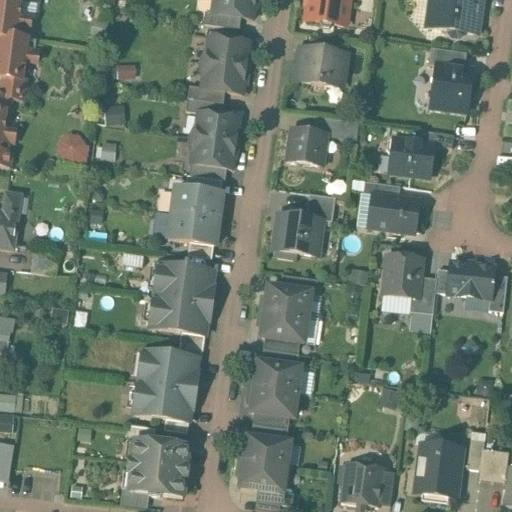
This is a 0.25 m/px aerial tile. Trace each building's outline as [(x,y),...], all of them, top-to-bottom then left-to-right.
[(0,0),(0,39),(23,43),(23,42),(25,34),(28,34),(29,22),(18,20),(21,3),(0,0)] [(255,0),(213,0),(211,16),(211,17),(240,21),(253,22),(255,0)] [(308,0),(305,22),(318,24),(320,30),(329,31),(332,26),(345,28),(348,0),(308,0)] [(425,0),(430,1),(426,30),(447,33),(447,36),(451,41),(458,42),(463,38),(463,35),(477,37),(481,0),(425,0)] [(240,21),(211,17),(211,16),(205,15),(203,27),(239,32),(240,21)] [(23,43),(0,39),(0,79),(1,79),(22,82),(24,65),(35,67),(37,54),(34,54),(35,44),(23,42),(23,43)] [(347,44),(311,39),(309,52),(345,57),(347,44)] [(249,46),(208,40),(204,66),(246,72),(249,46)] [(309,52),(301,51),(296,84),(340,90),(345,57),(309,52)] [(466,56),(430,51),(428,67),(435,69),(436,68),(464,72),(466,56)] [(246,72),(204,66),(201,91),(200,92),(224,95),(242,98),(246,72)] [(136,67),(119,67),(119,81),(136,81),(136,67)] [(464,72),(436,68),(435,69),(430,111),(466,116),(472,73),(464,72)] [(22,82),(1,79),(0,88),(0,100),(11,102),(11,103),(23,105),(26,83),(22,82)] [(224,95),(200,92),(201,91),(189,89),(187,102),(223,107),(224,95)] [(11,102),(0,100),(0,114),(6,115),(9,116),(11,103),(11,102)] [(187,102),(185,115),(197,116),(197,115),(221,119),(223,107),(187,102)] [(124,108),(102,109),(103,128),(125,127),(124,108)] [(6,115),(0,114),(0,154),(8,156),(9,146),(12,147),(14,134),(3,133),(6,115)] [(221,119),(197,115),(197,116),(194,141),(235,147),(239,121),(221,119)] [(337,124),(314,121),(312,135),(326,137),(339,139),(336,135),(337,124)] [(353,126),(337,124),(336,135),(339,139),(351,141),(353,126)] [(312,135),(290,132),(285,165),(322,170),(326,137),(312,135)] [(453,138),(419,134),(417,146),(433,148),(433,149),(451,151),(453,138)] [(57,143),(56,156),(61,168),(76,170),(86,164),(88,151),(80,138),(66,137),(57,143)] [(235,147),(194,141),(190,167),(226,172),(232,173),(235,147)] [(417,146),(393,142),(389,146),(387,155),(391,160),(389,176),(428,181),(433,149),(433,148),(417,146)] [(114,147),(100,147),(99,164),(113,164),(114,147)] [(8,156),(0,154),(0,170),(9,171),(11,156),(8,156)] [(226,172),(190,167),(189,179),(222,184),(224,184),(226,172)] [(189,179),(187,179),(185,192),(220,197),(222,184),(189,179)] [(399,189),(364,185),(362,197),(372,198),(398,201),(399,189)] [(185,192),(174,191),(171,217),(218,223),(222,197),(220,197),(185,192)] [(3,214),(0,213),(0,250),(13,253),(21,198),(6,196),(3,214)] [(335,201),(309,197),(305,221),(321,223),(322,223),(331,225),(335,201)] [(398,201),(372,198),(368,231),(413,237),(418,204),(398,201)] [(218,223),(171,217),(167,242),(189,245),(213,249),(215,249),(218,223)] [(305,221),(278,217),(273,253),(317,259),(322,223),(321,223),(305,221)] [(213,249),(189,245),(187,259),(211,262),(213,249)] [(58,253),(33,250),(30,275),(56,278),(58,253)] [(422,262),(386,259),(382,298),(411,301),(418,302),(420,280),(422,262)] [(494,270),(450,266),(449,274),(446,297),(489,302),(490,302),(493,278),(494,270)] [(213,275),(158,267),(149,331),(180,335),(204,338),(206,324),(209,325),(213,289),(212,289),(213,275)] [(449,274),(437,272),(436,282),(435,296),(446,297),(449,274)] [(317,283),(281,278),(280,290),(310,295),(315,296),(317,283)] [(507,280),(493,278),(490,302),(489,302),(488,314),(503,316),(507,280)] [(436,282),(420,280),(418,302),(411,301),(409,315),(432,318),(435,296),(436,282)] [(280,290),(268,289),(265,314),(306,320),(310,295),(280,290)] [(306,320),(265,314),(261,340),(264,341),(300,346),(303,346),(306,320)] [(204,338),(180,335),(179,347),(203,350),(204,338)] [(300,346),(264,341),(263,352),(298,357),(300,346)] [(203,350),(179,347),(177,359),(197,361),(197,363),(201,363),(203,350)] [(298,357),(263,352),(261,364),(296,369),(298,357)] [(177,359),(142,354),(133,417),(164,422),(188,425),(190,411),(192,411),(197,376),(195,376),(197,363),(197,361),(177,359)] [(261,364),(258,364),(254,390),(296,395),(300,370),(296,369),(261,364)] [(296,395),(254,390),(251,415),(289,421),(292,421),(296,395)] [(0,412),(22,411),(22,395),(0,396),(0,412)] [(289,421),(254,416),(252,428),(287,433),(289,421)] [(13,419),(0,417),(0,433),(12,435),(13,419)] [(188,425),(164,422),(163,434),(187,437),(188,425)] [(155,432),(130,428),(129,444),(135,445),(135,444),(153,446),(153,445),(155,432)] [(287,433),(252,428),(250,440),(286,445),(287,433)] [(250,440),(247,439),(244,465),(285,471),(289,445),(286,445),(250,440)] [(188,449),(153,445),(153,446),(135,444),(135,445),(132,463),(129,463),(127,476),(131,476),(129,495),(182,501),(188,449)] [(484,446),(470,444),(465,472),(480,474),(483,453),(484,446)] [(10,449),(0,446),(0,485),(4,486),(10,449)] [(462,452),(420,447),(413,498),(454,503),(462,452)] [(508,457),(483,453),(480,474),(479,483),(504,486),(508,457)] [(285,471),(244,465),(240,491),(282,497),(285,471)] [(382,473),(347,469),(342,505),(378,509),(382,476),(382,473)] [(394,477),(382,476),(378,507),(390,509),(394,477)] [(122,495),(120,507),(147,511),(149,499),(122,495)]
